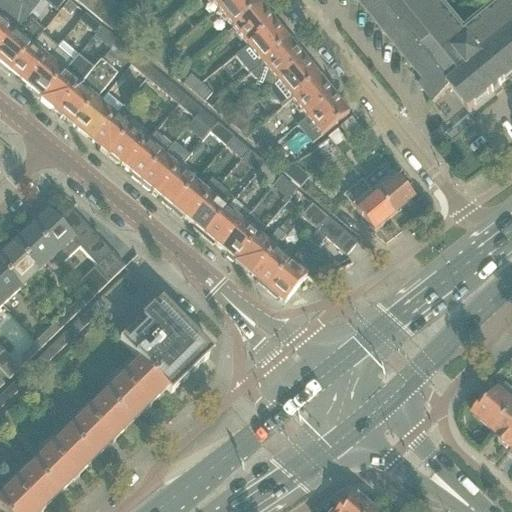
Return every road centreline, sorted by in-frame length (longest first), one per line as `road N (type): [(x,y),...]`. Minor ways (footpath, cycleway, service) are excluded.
road 1 (residential): [(493,243),(286,0)]
road 2 (tertiary): [(235,309),(47,149)]
road 3 (primary): [(493,243),(337,365)]
road 4 (residential): [(240,444),(155,482),(118,511)]
road 5 (tertiary): [(351,432),(462,498)]
road 6 (primary): [(249,511),(351,432)]
road 7 (tertiary): [(462,498),(379,406)]
